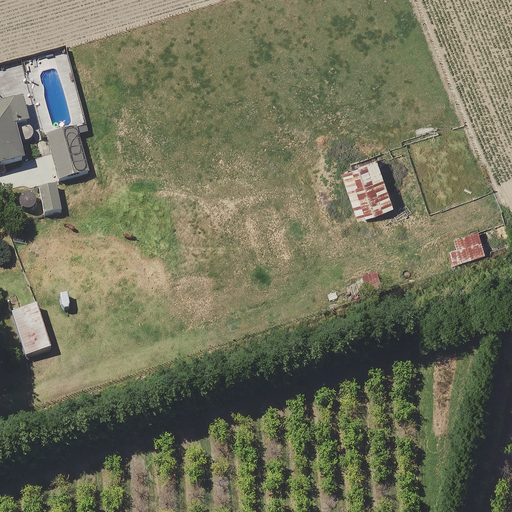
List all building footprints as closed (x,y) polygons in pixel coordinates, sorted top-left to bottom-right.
[(24,123),(18,101),(0,106),(0,166),(18,162),(9,126),(24,123)] [(85,174),(72,130),(44,138),(56,182),(85,174)] [(390,205),(376,162),(340,174),(354,217),(390,205)] [(52,188),(36,191),(41,216),(57,213),(52,188)] [(447,263),(455,261),(487,251),(479,225),(447,235),(451,247),(443,249),(447,263)] [(49,350),(36,306),(7,315),(21,359),(49,350)]
